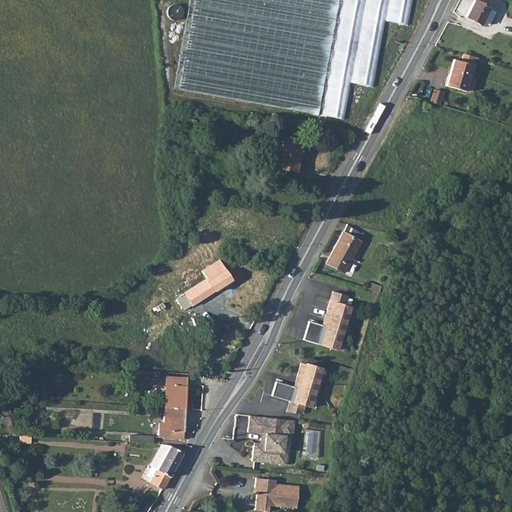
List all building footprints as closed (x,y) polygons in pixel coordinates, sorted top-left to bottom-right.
[(189,0),(173,88),(318,115),(338,0),(189,0)] [(338,0),(318,115),(345,120),(351,84),(373,88),(385,22),(409,26),(413,0),(338,0)] [(482,21),(489,8),(474,0),(465,17),(480,25),(482,21)] [(489,25),(496,11),(489,8),(482,21),(489,25)] [(477,57),(463,53),(461,61),(453,59),(446,86),(464,91),(472,93),(476,79),(468,77),(470,73),(472,65),(475,66),(477,57)] [(430,101),(439,104),(443,92),(434,89),(430,101)] [(265,120),(258,119),(256,127),(263,128),(265,120)] [(302,142),(281,138),(276,167),(296,171),(302,142)] [(362,235),(346,226),(326,263),(343,273),(360,242),(359,241),(362,235)] [(231,280),(219,260),(201,271),(206,278),(183,294),(176,298),(184,309),(191,305),(231,280)] [(379,293),(380,292),(381,287),(369,282),(367,289),(379,293)] [(346,295),(332,291),(322,325),(308,321),(302,340),(337,350),(350,306),(344,304),(346,295)] [(317,381),(321,368),(305,363),(305,364),(300,363),(293,387),(275,381),(271,396),(289,401),(286,413),(301,415),(304,405),(309,407),(313,394),(316,395),(320,382),(317,381)] [(159,371),(137,370),(136,379),(158,380),(159,371)] [(165,376),(164,407),(183,408),(185,377),(165,376)] [(6,400),(0,402),(0,418),(6,435),(14,435),(7,415),(10,414),(6,400)] [(182,439),(183,408),(164,407),(163,423),(159,423),(158,437),(162,438),(182,439)] [(281,420),(244,415),(241,431),(255,433),(259,433),(258,443),(254,443),(248,442),(245,460),(275,465),(277,453),(279,436),(281,420)] [(289,421),(281,420),(279,436),(286,437),(289,421)] [(315,432),(302,431),(297,457),(313,459),(315,432)] [(152,436),(129,435),(129,442),(152,443),(152,436)] [(169,445),(162,444),(151,465),(156,468),(169,445)] [(162,489),(182,452),(169,445),(156,468),(153,474),(149,482),(162,489)] [(153,474),(156,468),(151,465),(147,472),(153,474)] [(275,479),(256,477),(255,487),(257,487),(255,509),(269,511),(269,505),(296,507),(299,485),(275,483),(275,479)]
